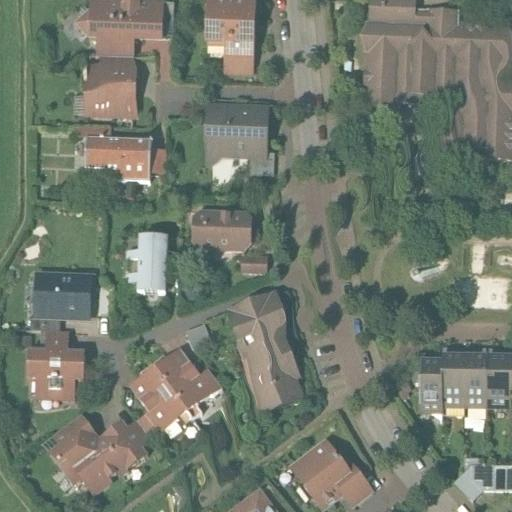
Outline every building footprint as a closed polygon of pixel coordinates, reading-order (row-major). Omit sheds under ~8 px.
[(74,0),(75,19),(145,21),(145,0),(74,0)] [(253,14),(253,0),(196,0),(196,29),(264,31),(264,14),(253,14)] [(457,31),(443,31),(443,53),(457,53),(457,31)] [(425,51),(375,50),(373,160),(511,163),(511,84),(465,84),(466,68),(436,68),(424,68),(425,51)] [(92,55),(91,101),(148,102),(172,102),(172,56),(92,55)] [(268,57),(215,55),(213,104),(233,105),(232,132),(266,133),(268,57)] [(91,165),(148,165),(148,102),(91,101),(91,165)] [(280,165),(218,162),(215,215),(278,218),(280,165)] [(161,230),(161,187),(95,186),(94,229),(161,230)] [(200,258),(199,298),(259,299),(259,258),(200,258)] [(511,278),(463,277),(462,306),(511,307),(511,278)] [(176,344),(177,286),(148,285),(146,343),(176,344)] [(102,326),(44,325),(43,371),(101,372),(102,326)] [(307,398),(283,337),(233,357),(257,417),(307,398)] [(443,357),(443,364),(442,411),(464,412),(465,357),(455,357),(443,357)] [(476,357),(465,357),(464,412),(487,412),(488,358),(476,357)] [(499,358),(488,358),(487,412),(509,412),(510,358),(499,358)] [(432,363),(421,363),(419,423),(442,424),(442,411),(443,364),(432,363)] [(212,369),(196,377),(204,395),(221,388),(212,369)] [(39,446),(84,449),(85,432),(93,432),(95,401),(78,400),(80,380),(56,379),(54,399),(36,398),(34,429),(40,429),(39,446)] [(189,399),(163,418),(202,472),(240,446),(219,416),(207,424),(189,399)] [(182,486),(202,472),(163,418),(133,439),(150,464),(165,485),(175,477),(182,486)] [(320,511),(329,511),(341,503),(348,511),(354,511),(374,496),(356,473),(350,478),(324,445),(289,473),(320,511)] [(165,485),(150,464),(137,473),(133,467),(106,485),(89,461),(42,493),(55,511),(146,511),(158,504),(152,494),(165,485)] [(511,470),(469,469),(452,486),(473,508),(483,498),(511,498),(511,470)] [(269,511),(259,499),(241,511),(269,511)]
